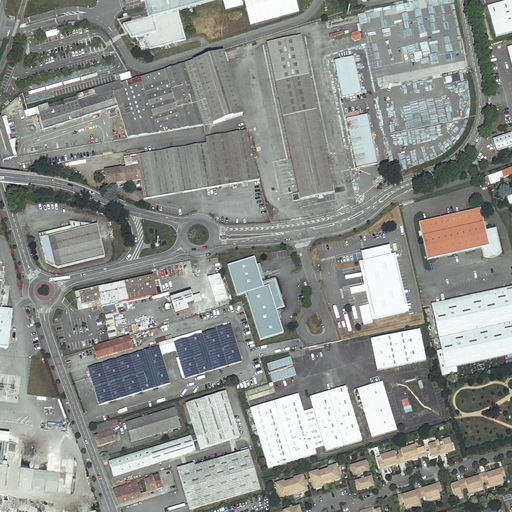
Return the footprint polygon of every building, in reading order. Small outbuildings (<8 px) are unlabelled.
[(142,0),(143,4),(147,18),(145,19),(144,17),(130,21),(130,23),(122,25),(130,39),(135,38),(136,41),(143,39),(150,50),(185,40),(177,11),(217,0),(222,0),(225,10),(242,5),(240,0),(142,0)] [(511,32),(511,0),(508,0),(509,1),(487,7),(496,37),(511,32)] [(416,11),(417,17),(420,17),(419,1),(411,2),(412,12),(416,11)] [(406,4),(402,4),(402,2),(398,2),(399,13),(403,12),(404,20),(407,20),(406,12),(408,12),(406,4)] [(362,12),(366,30),(399,24),(395,6),(362,12)] [(359,35),(356,32),(351,33),(350,38),(353,42),(358,40),(359,35)] [(300,37),(295,38),(303,76),(308,75),(300,37)] [(271,43),(279,81),(286,115),(287,117),(302,192),(297,193),(298,200),(332,193),(331,186),(326,187),(303,76),(295,38),(271,43)] [(143,39),(136,41),(139,53),(150,50),(143,39)] [(271,43),(266,44),(274,83),(279,81),(271,43)] [(204,126),(242,115),(222,52),(184,64),(204,126)] [(339,98),(359,94),(351,57),(332,61),(339,98)] [(195,127),(204,126),(184,64),(121,83),(122,89),(120,89),(113,91),(117,106),(118,105),(129,138),(195,127)] [(121,81),(131,78),(129,73),(119,75),(121,81)] [(452,75),(453,83),(463,81),(462,73),(452,75)] [(326,187),(331,186),(308,75),(303,76),(326,187)] [(120,89),(122,89),(121,83),(120,81),(115,83),(39,107),(42,118),(97,100),(96,97),(113,91),(120,89)] [(286,115),(279,81),(274,83),(281,116),(283,116),(286,115)] [(45,128),(117,106),(113,91),(96,97),(97,100),(42,118),(45,128)] [(26,111),(28,118),(38,115),(36,108),(26,111)] [(355,169),(376,164),(366,116),(358,117),(357,112),(344,114),(355,169)] [(5,116),(1,117),(10,146),(14,145),(5,116)] [(302,192),(287,117),(284,118),(283,116),(281,116),(297,193),(302,192)] [(0,151),(3,162),(13,158),(10,146),(1,117),(0,117),(0,151)] [(259,178),(246,130),(205,137),(206,143),(214,186),(259,178)] [(496,152),(511,146),(511,137),(511,134),(492,140),(496,152)] [(144,199),(214,186),(206,143),(136,155),(138,165),(140,179),(141,180),(144,199)] [(127,167),(138,165),(136,155),(125,157),(127,167)] [(107,185),(116,183),(113,170),(112,164),(103,165),(107,185)] [(129,181),(140,179),(138,165),(127,167),(129,181)] [(116,183),(129,181),(127,167),(113,170),(116,183)] [(504,177),(511,174),(511,168),(488,177),(491,184),(499,181),(498,178),(503,176),(504,177)] [(420,225),(427,262),(482,250),(484,260),(491,258),(490,256),(491,256),(491,254),(494,254),(495,255),(496,255),(497,257),(502,256),(497,230),(486,233),(482,211),(420,225)] [(56,268),(104,257),(97,225),(70,222),(72,232),(47,238),(46,235),(44,233),(40,235),(46,263),(56,268)] [(47,238),(72,232),(71,227),(44,233),(46,235),(47,238)] [(404,305),(392,254),(391,255),(391,253),(389,245),(360,251),(362,260),(363,261),(362,261),(373,312),(375,319),(405,312),(404,305)] [(407,304),(395,252),(391,253),(391,255),(392,254),(404,305),(407,304)] [(254,258),(227,266),(237,296),(245,294),(260,341),(283,333),(276,309),(283,306),(274,280),(262,284),(254,258)] [(373,312),(362,261),(363,261),(362,260),(358,261),(370,312),(373,312)] [(215,286),(211,288),(215,303),(228,299),(220,274),(212,276),(215,286)] [(101,307),(157,294),(153,275),(79,292),(82,306),(100,301),(101,307)] [(455,367),(511,354),(511,290),(432,308),(441,350),(436,351),(441,376),(456,373),(455,367)] [(199,293),(192,295),(194,302),(201,300),(199,293)] [(184,299),(171,303),(173,310),(186,306),(184,299)] [(0,308),(0,346),(8,348),(13,310),(0,308)] [(184,379),(241,362),(230,325),(173,342),(176,352),(184,379)] [(419,330),(370,340),(377,371),(426,361),(419,330)] [(97,359),(132,348),(129,337),(93,348),(97,359)] [(159,347),(173,343),(172,339),(154,345),(155,348),(159,347)] [(161,356),(176,352),(173,342),(173,343),(159,347),(161,356)] [(99,406),(170,384),(161,356),(159,347),(155,348),(88,369),(99,406)] [(289,355),(266,362),(268,370),(284,365),(292,362),(289,355)] [(285,368),(269,373),(271,381),(295,373),(293,365),(285,368)] [(395,431),(382,383),(357,389),(370,438),(395,431)] [(310,397),(326,451),(362,440),(346,386),(310,397)] [(200,449),(239,437),(224,392),(186,404),(200,449)] [(296,393),(248,406),(265,467),(313,454),(296,393)] [(174,407),(126,422),(131,441),(180,426),(174,407)] [(97,447),(116,441),(112,426),(117,425),(116,419),(96,425),(98,435),(94,436),(97,447)] [(0,440),(7,442),(9,432),(0,430),(0,440)] [(113,477),(195,451),(191,436),(133,455),(133,453),(129,454),(128,455),(127,455),(127,456),(109,462),(113,477)] [(453,450),(449,439),(442,441),(443,445),(436,447),(435,443),(428,445),(431,456),(438,454),(438,455),(446,453),(446,452),(453,450)] [(397,464),(405,462),(404,460),(408,459),(408,460),(415,458),(414,457),(418,456),(418,458),(422,457),(420,450),(416,451),(415,447),(401,451),(402,455),(396,457),(394,453),(380,457),(382,461),(378,462),(380,470),(384,468),(384,467),(387,466),(387,467),(394,465),(394,464),(397,463),(397,464)] [(191,509),(261,488),(249,450),(178,471),(191,509)] [(18,490),(71,495),(74,460),(62,458),(62,460),(55,459),(54,471),(34,469),(35,455),(22,453),(18,490)] [(0,483),(4,485),(8,461),(2,460),(1,464),(0,463),(0,483)] [(369,471),(366,462),(352,466),(355,475),(369,471)] [(318,471),(309,474),(310,477),(312,484),(313,487),(322,485),(322,483),(333,479),(334,481),(340,479),(336,465),(330,467),(330,469),(328,469),(318,472),(318,471)] [(500,471),(496,472),(496,470),(489,473),(490,474),(486,475),(486,473),(478,476),(479,477),(476,478),(475,477),(468,479),(469,481),(466,482),(465,480),(458,482),(458,484),(455,485),(455,484),(451,485),(454,496),(462,494),(460,489),(467,487),(468,491),(482,487),(481,483),(488,480),(489,484),(503,480),(502,476),(505,475),(503,468),(499,469),(500,471)] [(155,491),(156,490),(162,488),(158,476),(143,481),(147,493),(150,492),(151,496),(156,494),(155,491)] [(307,489),(302,476),(293,479),(294,480),(284,483),(282,484),(282,482),(275,484),(276,488),(280,498),(286,496),(285,494),(297,491),(298,492),(307,489)] [(373,486),(371,477),(357,481),(360,490),(373,486)] [(122,504),(141,498),(137,485),(139,484),(138,483),(136,483),(118,488),(122,504)] [(423,490),(422,488),(415,490),(415,492),(412,493),(412,492),(405,494),(405,495),(402,496),(401,495),(398,496),(400,503),(403,502),(405,506),(419,502),(417,497),(424,495),(426,499),(439,495),(438,491),(442,490),(439,483),(435,484),(436,486),(433,487),(432,485),(426,488),(426,489),(423,490)] [(501,495),(503,501),(511,498),(511,495),(511,492),(501,495)]
